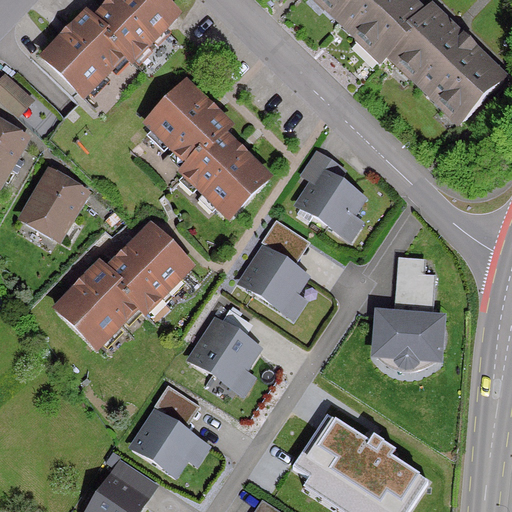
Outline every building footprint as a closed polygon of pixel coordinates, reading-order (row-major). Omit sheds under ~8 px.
[(123,58),(130,65),(174,20),(154,0),(115,0),(115,1),(91,25),(90,26),(123,58)] [(423,20),(402,0),(323,0),(328,5),(324,10),(356,41),(360,36),(385,60),(391,52),(423,20)] [(461,41),(460,42),(455,37),(447,30),(430,13),(423,20),(391,52),(414,75),(409,80),(443,112),(448,107),(463,121),(501,82),(471,52),(472,51),(461,41)] [(83,18),(65,37),(42,61),(81,99),(82,100),(100,82),(123,58),(90,26),(91,25),(83,18)] [(0,101),(21,121),(37,103),(9,78),(0,87),(0,101)] [(146,128),(188,169),(181,177),(182,177),(221,137),(228,130),(185,89),(146,128)] [(0,181),(22,143),(6,134),(0,130),(0,181)] [(182,177),(226,221),(265,181),(221,137),(182,177)] [(82,197),(76,193),(63,186),(48,177),(23,220),(57,240),(82,197)] [(304,199),(298,209),(337,235),(359,202),(322,177),(315,188),(306,190),(303,195),(304,199)] [(144,316),(188,271),(175,258),(159,243),(148,232),(104,277),(137,309),(136,310),(144,316)] [(247,278),(241,287),(281,314),(303,280),(265,256),(258,267),(250,268),(246,273),(247,278)] [(402,278),(400,307),(430,310),(432,279),(421,279),(422,264),(397,262),(396,277),(402,278)] [(95,351),(136,310),(137,309),(104,277),(97,270),(55,312),(95,351)] [(429,322),(377,318),(374,358),(395,360),(396,365),(399,369),(404,370),(409,370),(413,366),(415,361),(436,363),(439,323),(429,322)] [(197,354),(190,364),(230,390),(255,352),(218,328),(207,343),(199,345),(196,349),(197,354)] [(142,441),(136,450),(175,477),(197,443),(160,419),(153,430),(144,431),(141,436),(142,441)] [(400,511),(422,478),(331,420),(302,466),(316,474),(308,485),(349,511),(400,511)] [(109,480),(88,511),(136,511),(141,505),(130,498),(128,489),(124,486),(119,487),(109,480)]
